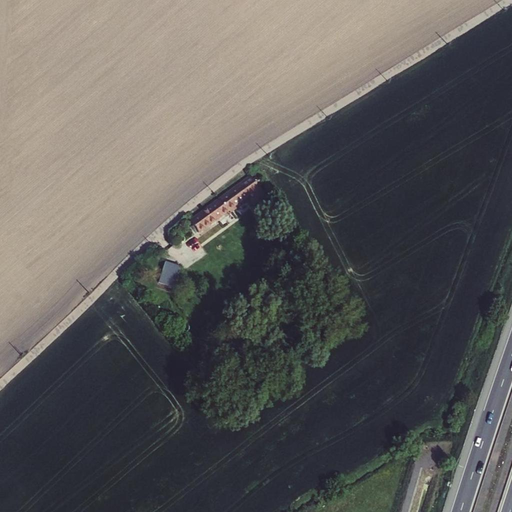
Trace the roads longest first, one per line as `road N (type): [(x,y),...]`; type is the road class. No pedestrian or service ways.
road 1 (track): [(0,385),(245,162),(510,0)]
road 2 (motorway): [(511,354),(460,511)]
